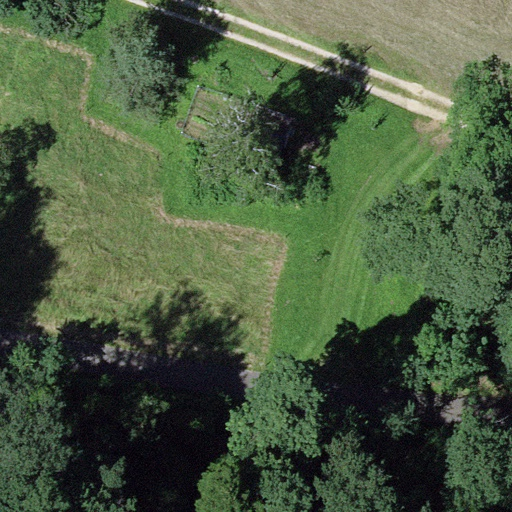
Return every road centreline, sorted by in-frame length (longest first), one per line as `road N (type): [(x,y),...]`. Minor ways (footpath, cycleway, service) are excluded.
road 1 (track): [(0,338),(511,410)]
road 2 (track): [(162,0),(511,138)]
